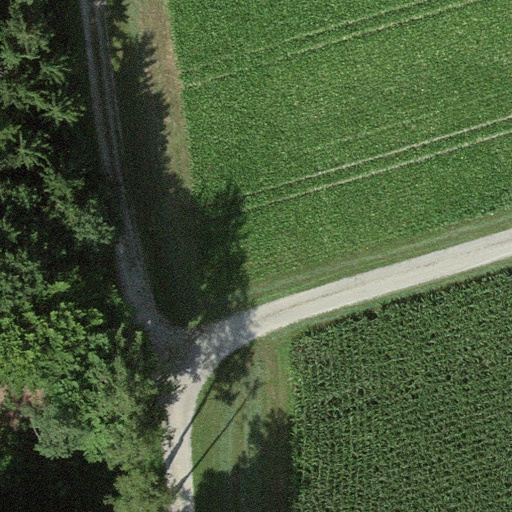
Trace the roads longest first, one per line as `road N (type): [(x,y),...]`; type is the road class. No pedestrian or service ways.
road 1 (track): [(182,511),(178,410),(188,371),(216,343),(255,321),(511,244)]
road 2 (track): [(178,410),(143,320),(118,217),(92,0)]
